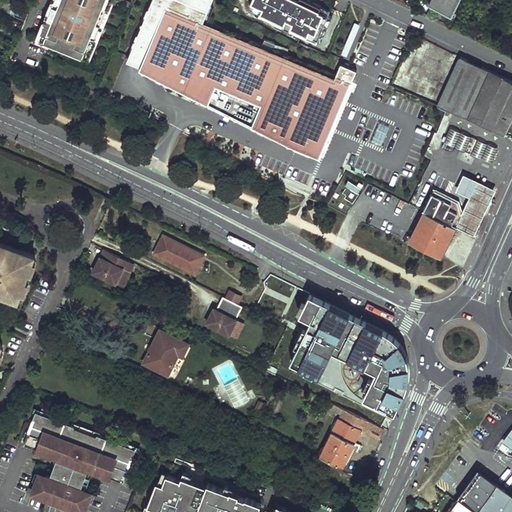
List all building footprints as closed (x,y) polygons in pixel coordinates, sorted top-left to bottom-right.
[(61,0),(53,20),(46,16),(40,30),(53,35),(50,42),(76,52),(79,46),(92,51),(97,38),(89,34),(102,4),(110,7),(112,0),(61,0)] [(61,0),(52,0),(46,16),(53,20),(61,0)] [(214,0),(153,0),(152,2),(202,27),(214,0)] [(251,0),(249,6),(261,11),(260,14),(316,40),(321,39),(332,16),(319,9),(321,5),(309,0),(251,0)] [(431,0),(430,4),(453,14),(459,0),(431,0)] [(477,39),(484,42),(488,33),(502,0),(494,0),(484,25),(477,39)] [(486,0),(477,22),(484,25),(494,0),(486,0)] [(321,155),(352,82),(202,27),(152,2),(131,60),(321,155)] [(89,34),(97,38),(110,7),(102,4),(89,34)] [(53,35),(40,30),(36,36),(50,42),(53,35)] [(502,39),(488,33),(484,42),(498,49),(502,39)] [(79,46),(76,52),(90,58),(92,51),(79,46)] [(511,116),(511,80),(464,57),(440,106),(449,110),(504,133),(511,116)] [(472,138),(450,128),(444,142),(466,152),(472,138)] [(477,140),(472,138),(466,152),(471,154),(477,140)] [(497,149),(477,140),(471,154),(490,162),(497,149)] [(497,188),(479,179),(462,214),(456,226),(474,234),(497,188)] [(352,203),(361,188),(349,181),(341,196),(352,203)] [(459,202),(434,190),(424,210),(426,210),(456,226),(462,214),(459,202)] [(456,226),(426,210),(411,239),(441,254),(456,226)] [(369,249),(373,239),(358,232),(353,242),(369,249)] [(205,256),(163,235),(154,254),(195,275),(205,256)] [(37,254),(0,240),(0,291),(22,299),(37,254)] [(96,265),(98,267),(103,257),(106,258),(110,250),(105,248),(96,265)] [(130,261),(110,250),(106,258),(103,257),(98,267),(96,265),(93,270),(116,281),(123,267),(125,269),(127,267),(130,261)] [(121,284),(132,262),(130,261),(127,267),(125,269),(123,267),(116,281),(121,284)] [(242,304),(222,294),(216,308),(211,318),(208,317),(206,321),(231,334),(238,319),(235,318),(242,304)] [(313,320),(307,331),(335,345),(345,326),(351,313),(338,307),(311,294),(301,314),(313,320)] [(335,345),(307,331),(305,335),(333,349),(334,349),(341,353),(360,317),(351,313),(345,326),(335,345)] [(364,397),(395,413),(409,383),(409,377),(409,370),(404,349),(400,342),(394,336),(378,326),(360,317),(341,353),(367,366),(369,363),(379,368),(377,371),(364,397)] [(190,331),(168,319),(155,344),(153,343),(144,362),(168,374),(178,355),(182,357),(190,342),(186,340),(190,331)] [(235,336),(243,322),(238,319),(231,334),(235,336)] [(333,349),(305,335),(292,361),(321,375),(334,349),(333,349)] [(369,363),(367,366),(377,371),(379,368),(369,363)] [(258,413),(263,402),(259,400),(253,411),(258,413)] [(366,420),(337,405),(334,411),(341,414),(320,456),(343,467),(361,430),(379,439),(384,429),(366,420)] [(123,481),(135,450),(124,446),(125,444),(97,434),(97,435),(74,426),(74,425),(47,414),(46,416),(35,411),(23,443),(43,450),(43,449),(58,454),(62,456),(60,462),(55,461),(50,476),(45,474),(44,477),(42,476),(33,488),(43,495),(50,498),(51,495),(67,501),(66,504),(73,506),(85,508),(86,493),(84,492),(85,489),(81,487),(86,473),(83,471),(85,465),(89,466),(105,472),(104,474),(123,481)] [(97,435),(97,434),(74,425),(74,426),(97,435)] [(511,428),(501,441),(511,448),(511,428)] [(33,488),(42,476),(38,475),(33,488)] [(185,511),(187,509),(193,511),(259,511),(262,505),(246,499),(245,501),(239,498),(239,496),(230,493),(230,494),(208,485),(207,488),(182,478),(181,482),(167,477),(163,486),(157,484),(148,507),(152,509),(150,511),(185,511)] [(511,511),(511,493),(498,483),(490,494),(476,511),(511,511)] [(476,511),(490,494),(487,491),(480,501),(476,498),(470,506),(474,509),(471,511),(476,511)] [(51,495),(50,498),(66,504),(67,501),(51,495)]
